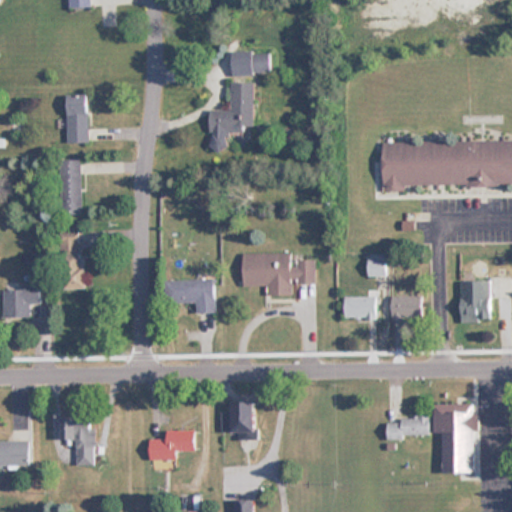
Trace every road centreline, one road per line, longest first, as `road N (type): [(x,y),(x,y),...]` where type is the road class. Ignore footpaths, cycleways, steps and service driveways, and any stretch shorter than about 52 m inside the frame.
road 1 (residential): [(0,379),(511,371)]
road 2 (residential): [(143,377),(156,0)]
